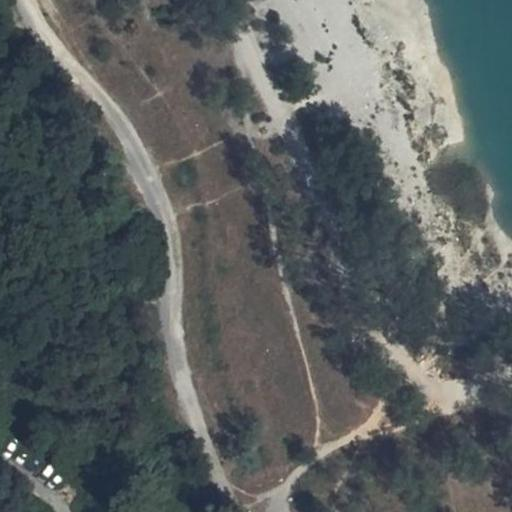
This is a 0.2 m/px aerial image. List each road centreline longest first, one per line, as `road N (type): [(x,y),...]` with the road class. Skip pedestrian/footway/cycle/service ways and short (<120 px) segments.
road 1 (track): [(15,0),(114,124),(154,199),(184,387),(247,511)]
road 2 (track): [(511,401),(473,410),(427,405),(358,305),(243,0)]
